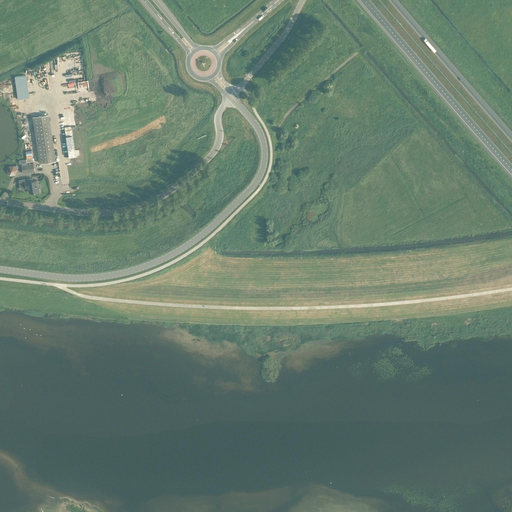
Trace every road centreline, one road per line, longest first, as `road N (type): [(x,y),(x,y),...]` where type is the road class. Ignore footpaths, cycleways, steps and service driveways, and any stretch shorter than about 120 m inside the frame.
road 1 (tertiary): [(0,269),(97,277),(156,262),(198,237),(263,166),(259,131),(230,95)]
road 2 (tertiary): [(0,201),(101,213),(159,197),(214,151),(218,113),(230,95)]
road 3 (trunk): [(366,0),(511,167)]
road 4 (trunk): [(511,137),(391,0)]
road 5 (unclassified): [(230,95),(285,33),(302,0)]
